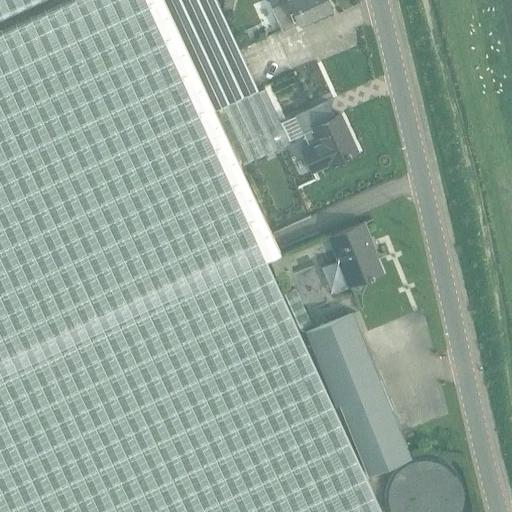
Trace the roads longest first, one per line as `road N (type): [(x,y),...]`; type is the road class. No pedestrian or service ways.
road 1 (unclassified): [(499,511),(376,0)]
road 2 (unknown): [(427,0),(507,323),(511,372)]
